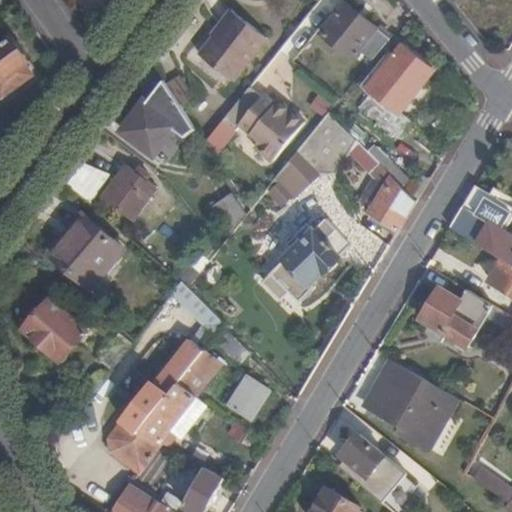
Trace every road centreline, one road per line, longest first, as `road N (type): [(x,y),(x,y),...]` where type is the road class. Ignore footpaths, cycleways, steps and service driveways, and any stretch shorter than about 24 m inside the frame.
road 1 (residential): [(500,99),(254,511)]
road 2 (residential): [(0,204),(95,78)]
road 3 (residential): [(500,99),(418,0)]
